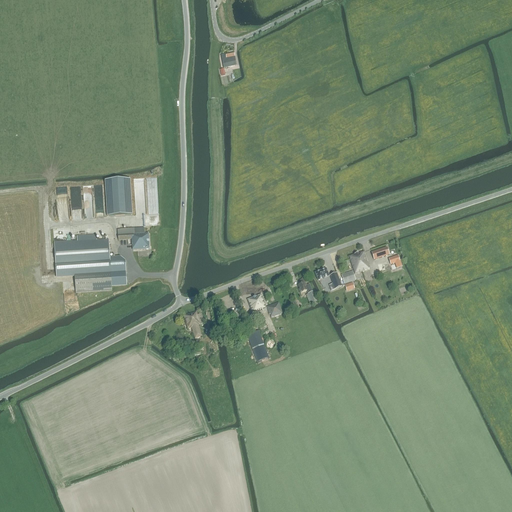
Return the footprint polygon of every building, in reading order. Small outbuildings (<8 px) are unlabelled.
[(223,69),(239,66),(238,61),(236,61),(234,53),(221,56),(223,64),(224,66),(223,66),(223,69)] [(132,215),(130,180),(105,181),(107,216),(132,215)] [(72,185),(73,204),(74,204),(75,215),(81,215),(81,210),(83,210),(82,184),(72,185)] [(128,240),(128,244),(128,246),(133,245),(133,250),(149,249),(150,249),(149,244),(149,234),(145,234),(144,229),(117,230),(118,240),(128,240)] [(77,242),(54,243),(56,278),(75,276),(126,273),(125,262),(120,257),(110,258),(109,240),(97,241),(96,235),(77,236),(77,242)] [(389,256),(387,248),(372,253),(374,261),(389,256)] [(364,271),(369,269),(364,252),(356,255),(349,257),(355,275),(362,272),(365,272),(364,271)] [(399,266),(397,262),(395,258),(390,261),(393,269),(399,266)] [(329,277),(326,269),(315,273),(318,281),(329,277)] [(353,272),(341,275),(344,285),(356,281),(353,272)] [(126,273),(75,276),(76,294),(112,291),(112,286),(127,285),(126,273)] [(337,274),(330,277),(336,291),(342,288),(337,274)] [(299,290),(300,294),(307,292),(312,304),(317,302),(313,293),(310,286),(307,287),(305,279),(300,281),(302,285),(298,286),(299,290)] [(262,310),(266,309),(261,295),(247,300),(253,315),(263,312),(262,310)] [(272,318),(283,314),(279,303),(267,308),(269,315),(270,315),(272,318)] [(197,326),(204,324),(201,314),(197,315),(196,312),(183,316),(187,330),(191,328),(195,339),(202,337),(200,330),(199,331),(197,326)] [(269,358),(259,331),(247,335),(257,362),(269,358)] [(276,344),(276,343),(276,342),(275,341),(275,340),(273,338),(271,338),(270,338),(268,338),(267,339),(266,341),(265,342),(265,343),(265,345),(266,347),(268,348),(269,349),(270,349),(272,349),(273,348),(274,347),(275,346),(276,345),(276,344)]
